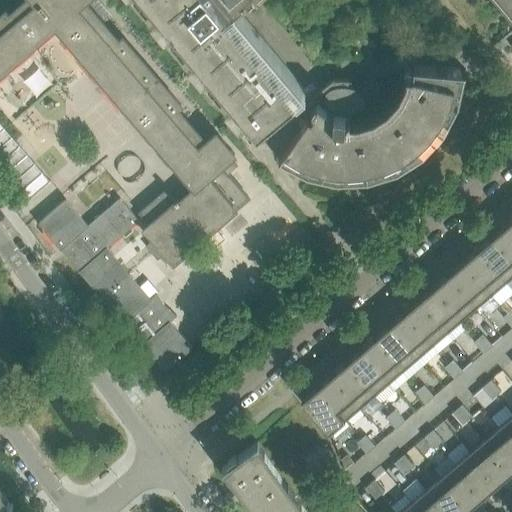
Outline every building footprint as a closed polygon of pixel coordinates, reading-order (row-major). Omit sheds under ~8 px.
[(53,23),(32,0),(24,0),(9,14),(5,10),(0,14),(0,48),(12,62),(34,43),(35,42),(33,40),(53,23)] [(205,140),(177,107),(181,104),(122,36),(118,40),(84,0),(32,0),(53,23),(61,33),(194,187),(180,199),(177,196),(175,198),(167,189),(140,212),(151,224),(145,229),(173,262),(236,208),(235,208),(248,197),(221,165),(234,153),(223,140),(216,132),(205,140)] [(147,0),(212,77),(261,135),(264,138),(265,138),(311,99),(306,94),(237,12),(251,0),(243,0),(234,8),(227,0),(147,0)] [(511,0),(227,0),(234,8),(243,0),(497,0),(499,2),(511,17),(508,19),(509,20),(508,20),(511,24),(511,28),(505,35),(496,42),(493,45),(501,54),(502,53),(511,45),(511,0)] [(0,72),(12,62),(0,48),(0,72)] [(311,99),(265,138),(275,150),(279,155),(278,156),(306,171),(307,171),(336,178),(338,178),(367,177),(368,176),(397,167),(398,167),(423,151),(424,150),(444,128),(445,127),(458,101),(459,100),(465,69),(436,66),(413,64),(412,74),(408,74),(406,74),(404,81),(397,95),(386,107),(373,115),(358,120),(345,120),(345,116),(345,113),(343,112),(343,108),(347,108),(351,108),(354,107),(358,106),(361,103),(362,101),(363,98),(363,96),(361,94),(359,91),(356,88),(352,87),(348,86),(348,83),(348,80),(351,80),(351,79),(342,78),(336,79),(335,79),(328,85),(311,99)] [(0,122),(0,168),(27,200),(49,180),(0,122)] [(106,247),(138,219),(120,197),(88,224),(65,198),(38,222),(101,296),(129,273),(128,272),(106,247)] [(511,228),(507,223),(492,235),(511,258),(511,228)] [(511,274),(511,258),(492,235),(477,248),(505,280),(511,274)] [(505,280),(477,248),(463,260),(491,293),(505,280)] [(491,293),(463,260),(448,273),(476,306),(491,293)] [(192,346),(170,321),(176,315),(165,305),(157,293),(156,293),(151,298),(129,273),(101,296),(165,370),(192,346)] [(476,306),(448,273),(433,286),(461,318),(476,306)] [(461,318),(433,286),(418,298),(446,331),(461,318)] [(446,331),(418,298),(404,311),(432,344),(446,331)] [(432,344),(404,311),(389,324),(417,356),(432,344)] [(511,317),(507,312),(502,316),(511,327),(511,317)] [(417,356),(389,324),(374,336),(402,369),(417,356)] [(492,344),(483,333),(478,337),(488,348),(492,345),(492,344)] [(402,369),(374,336),(360,349),(387,381),(402,369)] [(488,348),(478,337),(473,341),(483,352),(488,348)] [(387,381),(360,349),(345,361),(373,394),(387,381)] [(462,370),(453,359),(448,362),(458,374),(463,370),(462,370)] [(373,394),(345,361),(330,374),(358,407),(373,394)] [(458,374),(448,362),(444,366),(453,378),(458,374)] [(358,407),(330,374),(316,387),(343,419),(358,407)] [(500,390),(491,379),(490,379),(486,383),(496,394),(500,390)] [(496,394),(486,383),(481,387),(482,387),(491,398),(496,394)] [(433,395),(423,384),(419,388),(429,399),(433,395)] [(343,419),(316,387),(301,399),(329,432),(343,419)] [(429,399),(419,388),(414,391),(424,403),(429,399)] [(471,415),(462,404),(462,403),(457,407),(467,419),(471,415)] [(467,419),(457,407),(453,411),(453,412),(462,423),(467,419)] [(404,420),(395,409),(390,412),(400,424),(404,420)] [(400,424),(390,412),(385,416),(395,427),(395,428),(400,424)] [(511,413),(498,425),(511,441),(511,413)] [(511,469),(511,441),(498,425),(484,438),(511,470),(511,469)] [(443,440),(433,429),(433,428),(428,432),(438,444),(443,440)] [(438,444),(428,432),(424,436),(424,437),(434,448),(438,444)] [(375,445),(365,434),(361,437),(371,449),(375,445)] [(371,449),(361,437),(356,441),(366,453),(371,449)] [(511,470),(484,438),(469,450),(497,483),(511,470)] [(266,511),(293,494),(256,444),(259,443),(257,441),(237,456),(236,454),(228,460),(229,461),(221,467),(223,469),(225,467),(257,511),(266,511)] [(497,483),(469,450),(454,463),(482,495),(497,483)] [(413,465),(404,454),(403,453),(399,457),(409,469),(413,465)] [(409,469),(399,457),(394,461),(395,462),(404,473),(409,469)] [(482,495),(454,463),(440,475),(468,508),(482,495)] [(462,511),(468,508),(440,475),(425,488),(446,511),(462,511)] [(384,490),(375,479),(374,478),(370,482),(380,494),(384,490)] [(380,494),(370,482),(365,486),(365,487),(375,498),(380,494)] [(446,511),(425,488),(411,500),(420,511),(446,511)] [(10,504),(0,489),(0,511),(5,511),(7,511),(6,509),(13,504),(12,502),(10,504)] [(305,511),(293,494),(266,511),(305,511)] [(420,511),(411,500),(396,511),(420,511)]
